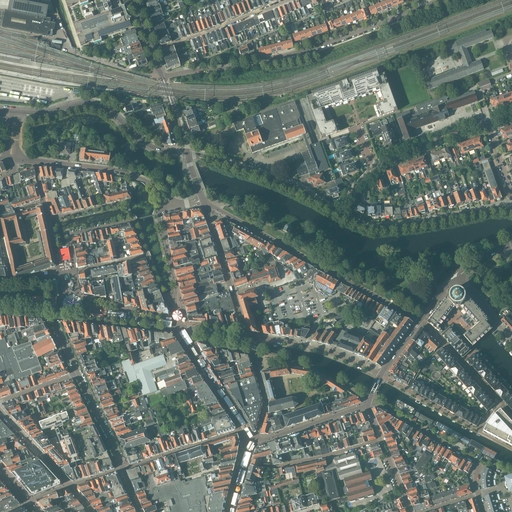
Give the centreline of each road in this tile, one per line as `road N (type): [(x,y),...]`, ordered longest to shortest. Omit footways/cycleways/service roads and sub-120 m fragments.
road 1 (residential): [(163,77),(271,60),(439,0)]
road 2 (residential): [(202,200),(419,320)]
road 3 (tertiary): [(187,154),(146,144),(96,105),(18,112)]
road 4 (tertiary): [(511,210),(381,228),(339,213)]
road 5 (tertiary): [(339,213),(251,170),(187,154)]
road 6 (residential): [(478,494),(477,462),(369,399)]
road 7 (residential): [(33,162),(132,175),(180,205)]
road 8 (residential): [(153,51),(289,0)]
road 9 (residential): [(202,200),(247,338)]
road 10 (tertiary): [(247,338),(323,349),(381,374)]
road 11 (residential): [(74,271),(72,233),(133,219),(147,255)]
road 12 (residential): [(253,439),(181,327)]
road 13 (tertiary): [(59,306),(181,327)]
road 14 (residential): [(373,170),(486,123)]
